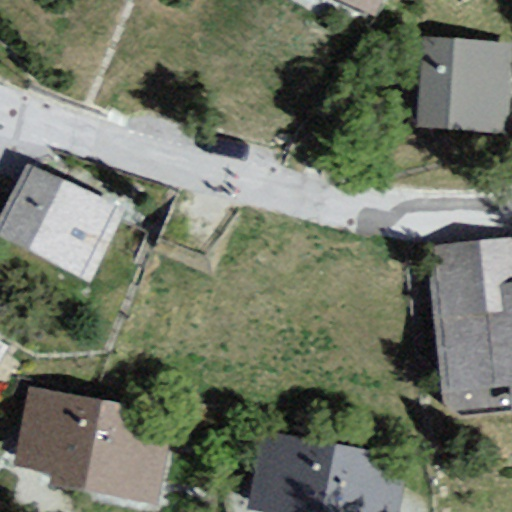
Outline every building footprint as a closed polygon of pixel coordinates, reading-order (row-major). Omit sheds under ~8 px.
[(357,0),(333,0),(354,9),(357,0)] [(493,44),(401,40),(399,132),(491,130),(493,44)] [(97,207),(9,163),(0,183),(0,250),(65,282),(97,207)] [(511,235),(411,244),(427,397),(496,391),(503,415),(511,414),(511,235)] [(164,416),(21,385),(4,465),(146,496),(164,416)] [(337,511),(351,479),(255,438),(226,506),(240,511),(337,511)]
